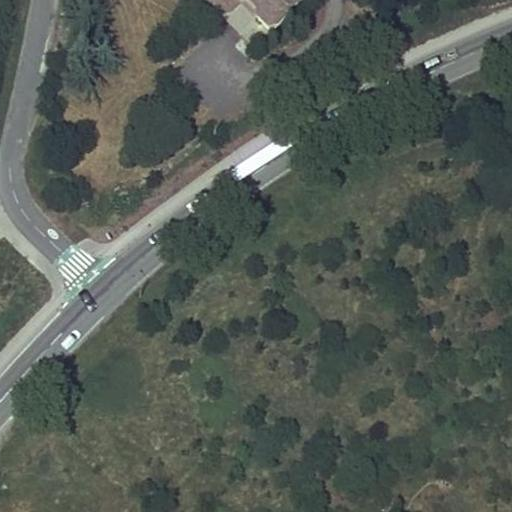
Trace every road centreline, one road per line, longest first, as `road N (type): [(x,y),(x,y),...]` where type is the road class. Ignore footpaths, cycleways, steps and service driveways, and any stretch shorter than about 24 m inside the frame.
road 1 (secondary): [(103,291),(262,163),(414,77),(511,35)]
road 2 (unclassified): [(103,291),(38,231),(10,183),(42,0)]
road 3 (unknown): [(309,0),(293,28),(237,61),(201,61)]
